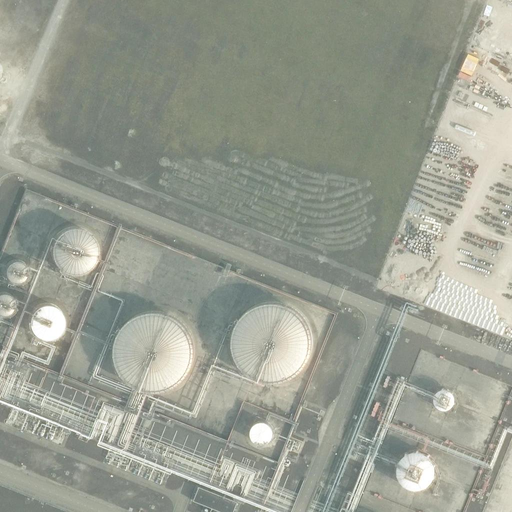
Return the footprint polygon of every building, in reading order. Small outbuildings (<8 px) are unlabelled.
[(100,250),(100,249),(99,245),(98,241),(96,237),(94,234),(91,232),(87,230),(82,228),(78,228),(74,228),(70,230),(66,232),(63,234),(61,237),(59,241),(57,245),(57,249),(57,253),(58,257),(60,261),(63,264),(66,267),(70,269),(74,270),(77,271),(83,270),(87,269),(90,267),(93,265),(95,262),(98,258),(99,254),(100,250)] [(27,275),(27,274),(26,271),(24,267),(22,266),(21,265),(17,264),(13,265),(10,267),(8,268),(7,270),(7,272),(6,274),(7,278),(9,281),(12,283),(14,284),(16,285),(20,284),(23,282),(24,281),(26,279),(26,277),(27,275)] [(13,310),(13,306),(11,303),(9,302),(7,301),(3,300),(0,300),(0,319),(2,320),(6,320),(8,319),(10,318),(11,316),(12,314),(13,313),(13,310)] [(62,321),(62,318),(61,315),(60,312),(58,310),(55,308),(52,307),(50,306),(47,306),(43,307),(41,308),(38,309),(37,311),(35,313),(34,316),(33,319),(33,321),(33,324),(34,327),(36,330),(38,332),(40,333),(43,335),(45,335),(49,336),(53,335),(54,334),(56,333),(59,331),(60,329),(61,326),(62,324),(62,321)] [(308,346),(308,345),(308,341),(307,337),(305,330),(301,324),(297,318),(291,314),(288,312),(284,311),(277,309),(272,308),(265,309),(258,311),(255,312),(251,314),(246,318),(241,324),(238,330),(235,337),(235,341),(234,345),(235,351),(237,358),(240,365),(245,371),(251,375),(256,378),(263,381),(271,382),(278,381),(284,379),(290,377),(296,372),(301,366),(305,361),(306,357),(307,353),(308,349),(308,346)] [(191,349),(191,348),(190,341),(188,334),(185,328),(180,322),(175,318),(170,315),(163,312),(156,311),(149,312),(142,313),(135,317),(129,321),(124,327),(120,334),(118,340),(117,347),(118,351),(118,355),(120,362),(124,369),(128,374),(131,376),(134,379),(139,382),(146,384),(154,385),(161,384),(167,382),(174,379),(178,376),(181,374),(185,369),(188,362),(190,356),(191,349)] [(271,434),(271,433),(271,431),(271,429),(269,426),(267,425),(265,424),(261,423),(259,423),(257,424),(254,426),(252,429),(251,431),(251,433),(251,436),(253,440),(255,441),(257,443),(260,444),(264,443),(268,441),(269,440),(270,438),(271,436),(271,434)] [(436,472),(435,469),(435,466),(433,463),(431,460),(428,457),(426,456),(422,455),(419,454),(415,454),(412,455),(408,457),(406,459),(403,462),(402,465),(400,468),(400,471),(400,475),(401,478),(403,482),(405,484),(408,487),(410,488),(413,489),(418,490),(420,490),(424,489),(428,487),(430,485),(433,482),(434,479),(435,476),(436,472)] [(199,486),(193,500),(225,511),(232,511),(237,501),(199,486)]
